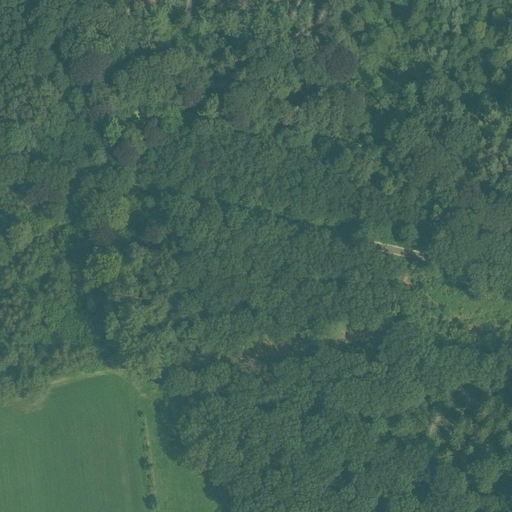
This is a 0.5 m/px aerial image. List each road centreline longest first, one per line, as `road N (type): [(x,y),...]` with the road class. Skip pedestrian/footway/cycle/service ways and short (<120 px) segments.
road 1 (unclassified): [(511,283),(0,163)]
road 2 (track): [(367,249),(436,511)]
